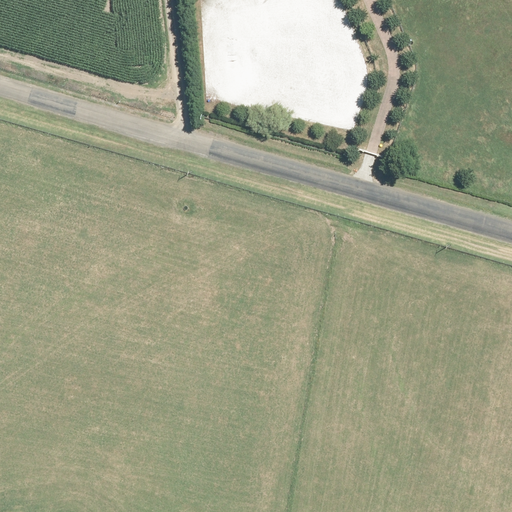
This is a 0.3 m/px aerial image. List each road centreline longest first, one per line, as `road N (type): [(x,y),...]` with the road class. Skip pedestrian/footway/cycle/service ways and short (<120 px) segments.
road 1 (unclassified): [(0,88),(511,232)]
road 2 (track): [(174,0),(190,143)]
